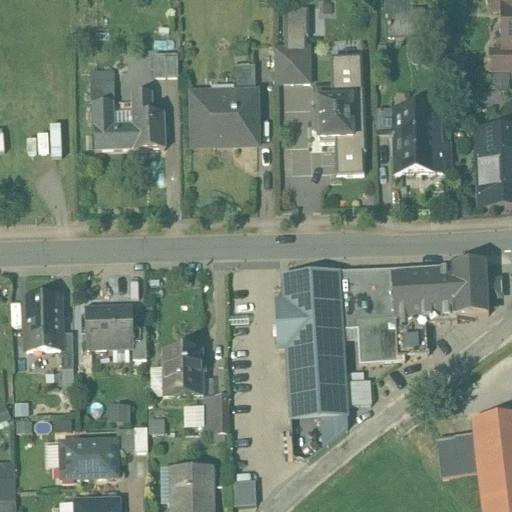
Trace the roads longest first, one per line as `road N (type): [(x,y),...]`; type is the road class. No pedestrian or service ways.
road 1 (tertiary): [(0,256),(511,239)]
road 2 (residential): [(272,511),(511,322)]
